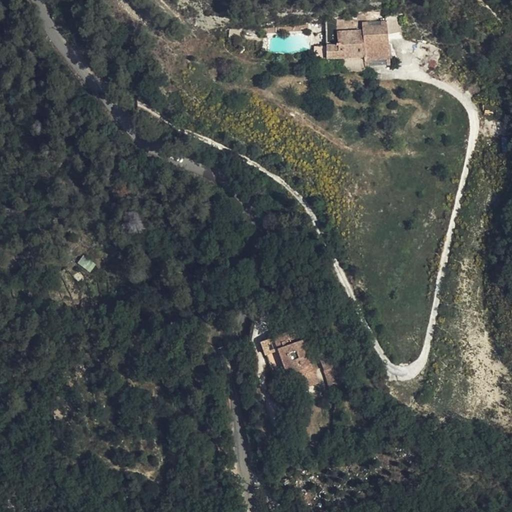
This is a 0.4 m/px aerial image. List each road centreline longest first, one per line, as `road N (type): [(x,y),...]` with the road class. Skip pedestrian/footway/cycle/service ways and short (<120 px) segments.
road 1 (track): [(101,96),(119,96),(278,177),(309,208),(380,361),(406,373),(423,357),(476,127),(468,102),(425,73)]
road 2 (residential): [(257,511),(238,439),(235,364),(257,225),(246,202),(101,96),(37,0)]
